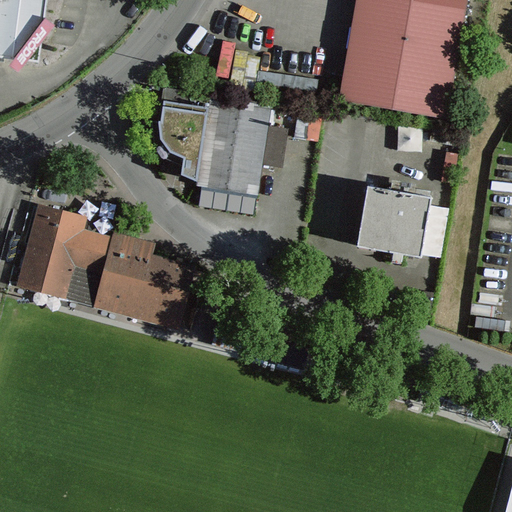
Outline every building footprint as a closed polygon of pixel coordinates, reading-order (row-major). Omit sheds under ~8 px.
[(47,0),(0,0),(0,56),(39,62),(47,0)] [(447,117),(467,0),(357,0),(340,99),(447,117)] [(263,165),(272,104),(211,94),(209,107),(198,180),(197,185),(244,192),(248,163),(263,165)] [(209,107),(164,100),(162,121),(159,121),(161,139),(171,151),(184,156),(181,173),(198,180),(209,107)] [(423,256),(433,196),(368,185),(357,245),(423,256)] [(63,296),(64,295),(80,233),(84,217),(42,205),(21,284),(63,296)] [(96,303),(113,241),(80,233),(64,295),(96,303)] [(115,234),(113,241),(96,303),(96,305),(178,326),(194,269),(139,254),(143,242),(115,234)]
